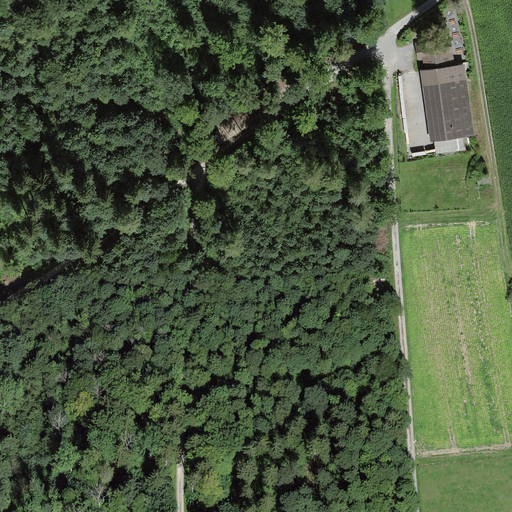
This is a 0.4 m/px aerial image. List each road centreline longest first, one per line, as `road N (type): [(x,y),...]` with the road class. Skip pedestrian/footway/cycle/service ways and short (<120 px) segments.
road 1 (track): [(379,42),(198,171),(177,511)]
road 2 (track): [(416,511),(379,42)]
road 3 (track): [(198,171),(0,314)]
